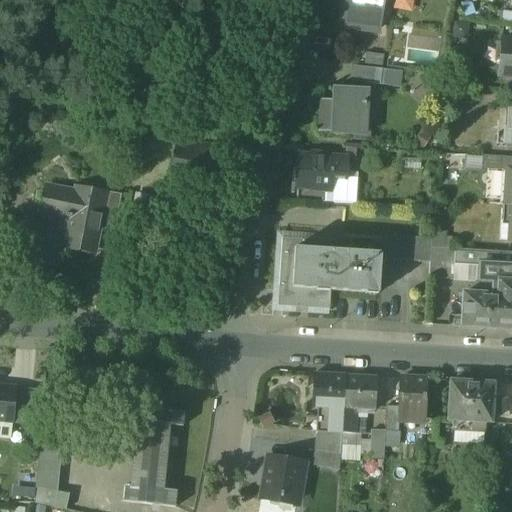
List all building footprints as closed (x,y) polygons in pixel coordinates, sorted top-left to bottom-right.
[(343,0),(339,27),(378,32),(382,0),(343,0)] [(511,13),(503,12),(502,22),(511,23),(511,13)] [(471,28),(456,26),(454,39),(469,42),(471,28)] [(511,36),(503,36),(503,40),(501,40),(498,76),(511,77),(511,36)] [(365,52),(364,65),(382,67),(383,54),(365,52)] [(380,71),(354,67),(352,83),(378,86),(380,71)] [(402,73),(380,71),(378,86),(400,88),(402,73)] [(368,89),(339,87),(338,99),(321,98),(319,129),(335,130),(334,132),(365,135),(368,89)] [(511,111),(504,111),(503,125),(502,129),(508,129),(507,146),(511,145),(511,111)] [(508,129),(502,129),(503,125),(498,124),(497,145),(507,146),(508,129)] [(217,153),(177,145),(171,177),(210,185),(217,153)] [(348,160),(297,157),(295,186),(311,186),(311,191),(331,192),(332,178),(347,179),(348,160)] [(511,158),(482,157),(481,170),(507,172),(507,170),(511,170),(511,158)] [(511,170),(507,170),(507,172),(505,202),(500,201),(500,205),(506,206),(511,206),(511,170)] [(112,195),(80,189),(79,194),(46,187),(40,214),(70,220),(66,240),(65,247),(66,248),(94,253),(103,208),(109,210),(112,195)] [(447,232),(433,231),(433,237),(432,249),(446,250),(447,232)] [(433,237),(386,234),(384,259),(431,262),(432,249),(433,237)] [(66,240),(40,235),(34,263),(62,268),(66,248),(65,247),(66,240)] [(281,266),(380,271),(381,253),(332,250),(332,241),(282,238),(281,266)] [(446,250),(432,249),(431,262),(430,280),(454,281),(455,266),(456,251),(446,250)] [(511,253),(456,251),(455,266),(480,267),(511,268),(511,253)] [(380,271),(281,266),(279,288),(285,288),(284,305),(282,305),(282,307),(330,310),(331,291),(379,294),(380,271)] [(511,268),(480,267),(479,282),(494,283),(493,296),(463,295),(462,327),(511,330),(511,268)] [(23,349),(23,382),(35,382),(35,349),(23,349)] [(346,376),(315,375),(313,408),(330,409),(329,433),(342,434),(346,376)] [(376,378),(346,376),(342,434),(356,435),(356,434),(357,410),(374,411),(376,378)] [(427,381),(400,379),(398,407),(398,416),(400,416),(425,417),(427,381)] [(493,385),(451,382),(449,418),(457,418),(456,428),(484,430),(485,420),(491,420),(493,385)] [(16,389),(0,387),(0,421),(12,423),(16,389)] [(44,391),(16,389),(12,423),(41,426),(43,406),(44,392),(44,391)] [(54,393),(44,392),(43,406),(53,407),(54,393)] [(398,407),(386,407),(385,431),(399,432),(400,416),(398,416),(398,407)] [(183,411),(158,409),(157,423),(169,424),(182,425),(183,411)] [(157,423),(135,421),(134,422),(136,422),(130,486),(124,485),(123,500),(175,505),(176,491),(161,489),(167,426),(169,426),(169,424),(157,423)] [(385,431),(371,430),(370,456),(384,457),(385,431)] [(342,434),(329,433),(318,432),(315,449),(341,454),(342,434)] [(356,435),(342,434),(342,444),(360,446),(361,434),(356,434),(356,435)] [(62,440),(40,438),(35,490),(38,490),(58,493),(62,440)] [(341,454),(315,449),(311,464),(340,470),(341,454)] [(303,460),(268,455),(261,498),(279,502),(280,496),(297,499),(303,460)] [(58,493),(38,490),(34,504),(66,511),(70,494),(58,493)]
